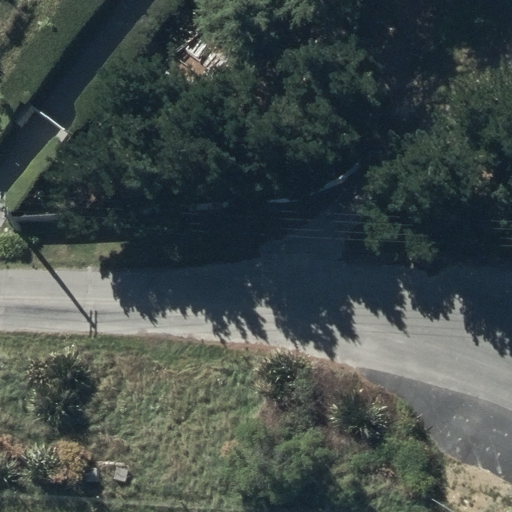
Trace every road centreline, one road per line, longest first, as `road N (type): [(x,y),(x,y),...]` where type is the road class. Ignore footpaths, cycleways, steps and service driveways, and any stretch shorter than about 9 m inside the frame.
road 1 (unclassified): [(0,304),(489,358)]
road 2 (track): [(489,358),(451,511)]
